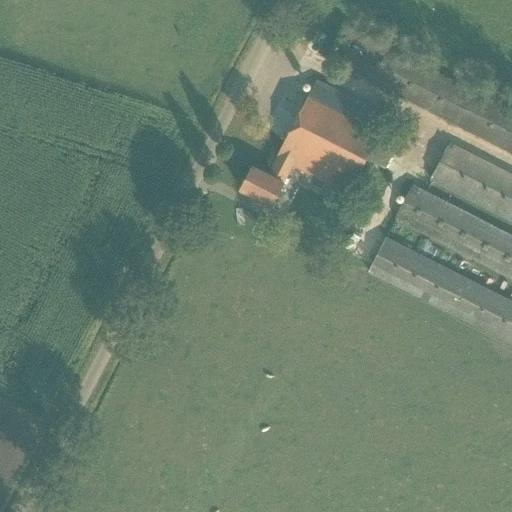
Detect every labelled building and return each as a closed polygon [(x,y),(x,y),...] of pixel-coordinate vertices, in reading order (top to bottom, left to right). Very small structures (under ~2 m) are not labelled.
[(327,60),(345,69),(511,154),(511,112),(344,26),(327,60)] [(277,156),(278,156),(293,165),(347,193),(366,158),(386,168),(403,135),(383,124),(387,117),(316,80),(277,156)] [(511,175),(449,144),(430,180),(432,181),(449,190),(511,221),(511,175)] [(240,191),(271,207),(293,165),(278,156),(268,175),(252,167),(240,191)] [(412,186),(395,219),(410,227),(511,278),(511,236),(443,202),(449,190),(432,181),(426,193),(412,186)] [(385,239),(368,271),(511,344),(511,302),(400,246),(385,239)]
